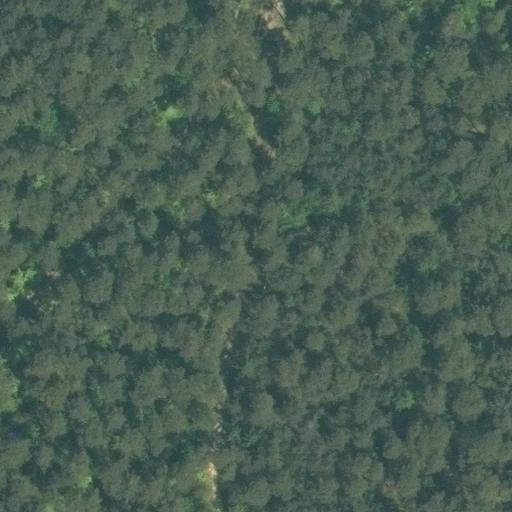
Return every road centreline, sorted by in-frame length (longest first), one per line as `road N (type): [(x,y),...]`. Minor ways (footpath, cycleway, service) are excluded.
road 1 (track): [(273,0),(212,461),(219,511)]
road 2 (track): [(237,0),(511,132)]
